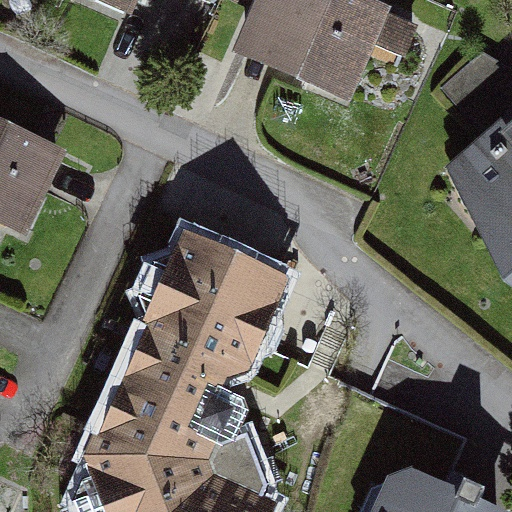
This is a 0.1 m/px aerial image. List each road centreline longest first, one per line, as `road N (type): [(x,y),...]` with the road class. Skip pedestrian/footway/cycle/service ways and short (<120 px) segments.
road 1 (residential): [(174,141),(511,361)]
road 2 (residential): [(174,141),(68,411)]
road 3 (residential): [(0,50),(174,141)]
